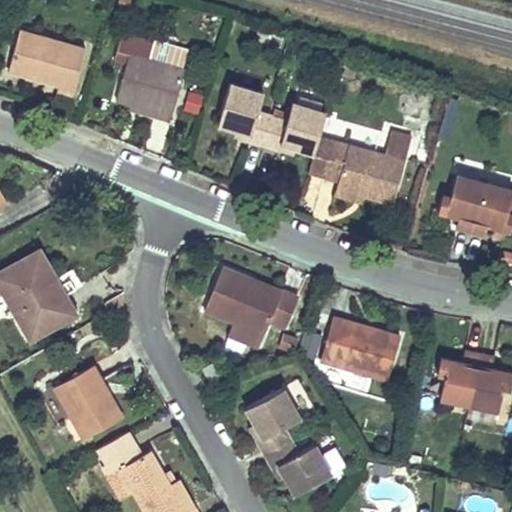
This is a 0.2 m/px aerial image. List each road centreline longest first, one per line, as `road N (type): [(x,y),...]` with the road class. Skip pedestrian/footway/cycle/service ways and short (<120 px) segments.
road 1 (residential): [(252,511),(149,317),(147,267),(182,187)]
road 2 (residential): [(511,297),(432,288),(182,187)]
road 3 (residential): [(182,187),(0,118)]
